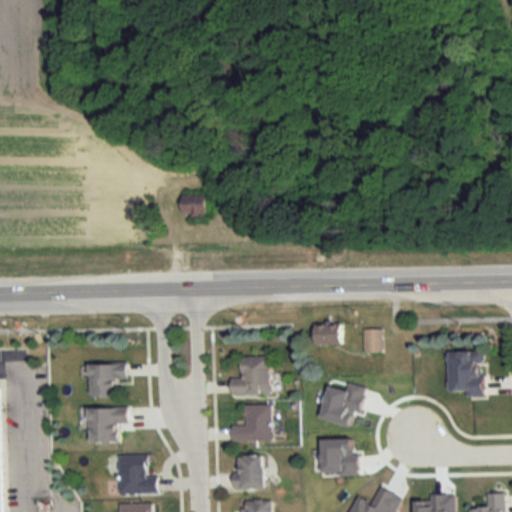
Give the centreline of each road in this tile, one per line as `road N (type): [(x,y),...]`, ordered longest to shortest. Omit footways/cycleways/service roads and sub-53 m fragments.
road 1 (secondary): [(0,293),(511,281)]
road 2 (residential): [(162,290),(164,377),(198,460)]
road 3 (residential): [(198,460),(197,289)]
